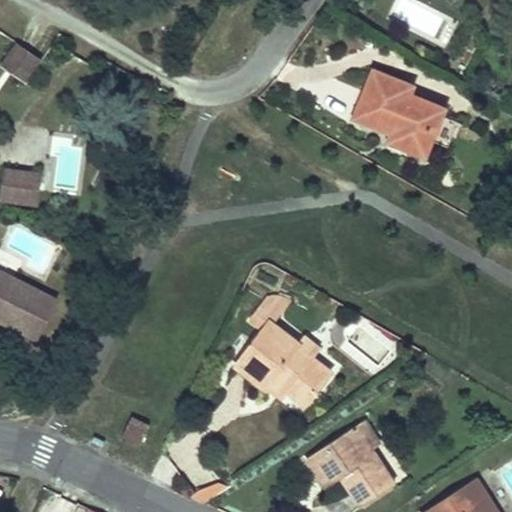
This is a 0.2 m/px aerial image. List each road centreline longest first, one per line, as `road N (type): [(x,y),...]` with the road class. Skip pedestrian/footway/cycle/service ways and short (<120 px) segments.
road 1 (residential): [(177,511),(68,460),(0,440)]
road 2 (residential): [(310,0),(244,82),(197,92)]
